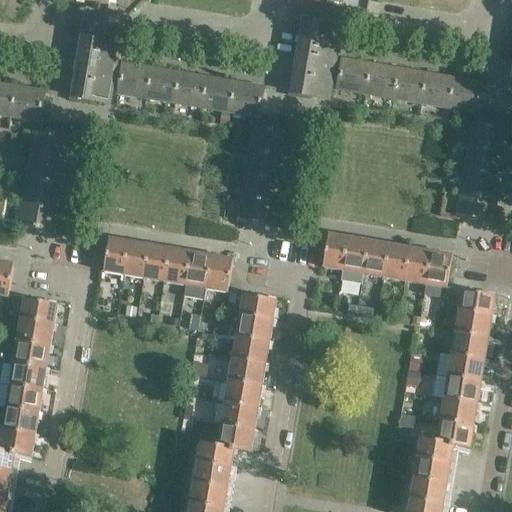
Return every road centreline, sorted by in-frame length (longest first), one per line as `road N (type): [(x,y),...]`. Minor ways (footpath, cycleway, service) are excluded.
road 1 (residential): [(262,511),(308,277),(262,265)]
road 2 (residential): [(51,511),(90,279),(51,272)]
road 3 (residential): [(483,511),(511,347)]
road 4 (unclassified): [(157,25),(268,40),(270,0)]
road 5 (unclassified): [(380,14),(492,28),(495,0)]
